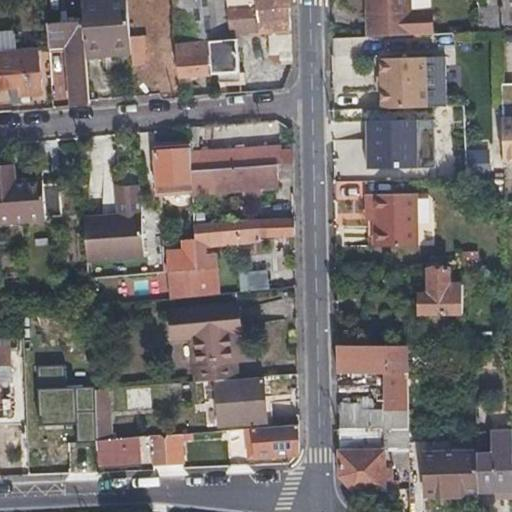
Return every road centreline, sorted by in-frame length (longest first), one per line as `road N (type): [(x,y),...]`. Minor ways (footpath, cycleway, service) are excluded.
road 1 (residential): [(314,102),(321,511)]
road 2 (residential): [(315,511),(280,499),(0,499)]
road 3 (residential): [(0,129),(314,102)]
